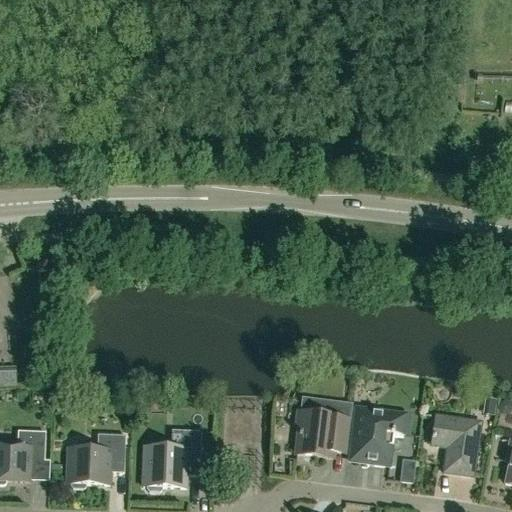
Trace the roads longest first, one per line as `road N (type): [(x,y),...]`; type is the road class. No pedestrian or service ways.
road 1 (tertiary): [(511,230),(271,201),(0,205)]
road 2 (residential): [(269,511),(291,488),(471,511)]
